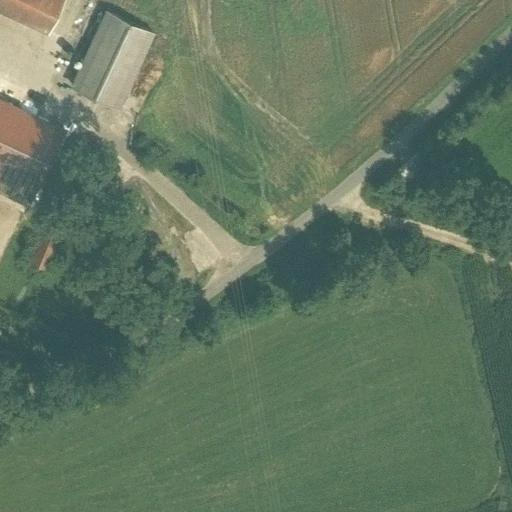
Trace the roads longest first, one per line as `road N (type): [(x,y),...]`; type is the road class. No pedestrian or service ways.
road 1 (unclassified): [(0,416),(101,365),(249,267),(399,145),(511,39)]
road 2 (track): [(330,203),(511,259)]
